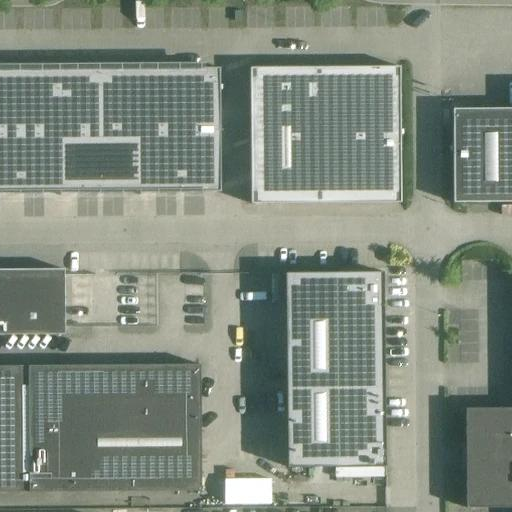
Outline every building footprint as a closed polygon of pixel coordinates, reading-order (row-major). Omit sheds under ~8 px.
[(401,203),(400,67),(325,68),(325,204),(401,203)] [(59,125),(59,129),(138,128),(218,127),(218,68),(58,70),(59,125)] [(325,204),(325,68),(250,68),(250,205),(325,204)] [(0,70),(0,129),(59,129),(59,125),(58,70),(0,70)] [(453,203),(511,202),(511,109),(452,110),(452,122),(453,203)] [(218,127),(138,128),(141,192),(219,191),(218,127)] [(61,193),(141,192),(138,128),(59,129),(59,133),(61,193)] [(59,129),(0,129),(0,193),(61,193),(59,133),(59,129)] [(285,273),(289,468),(385,467),(383,300),(387,300),(387,298),(383,298),(382,273),(341,273),(341,269),(340,269),(340,273),(285,273)] [(61,271),(61,277),(34,277),(34,276),(20,276),(20,277),(0,277),(0,335),(64,336),(63,271),(61,271)] [(0,493),(200,493),(199,366),(0,367),(0,493)] [(511,408),(465,409),(466,509),(511,508),(511,408)]
